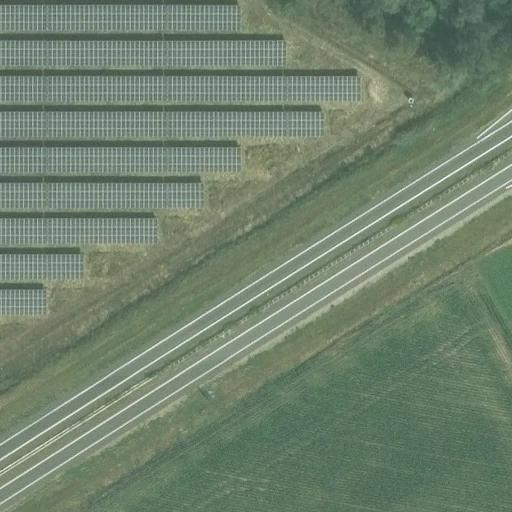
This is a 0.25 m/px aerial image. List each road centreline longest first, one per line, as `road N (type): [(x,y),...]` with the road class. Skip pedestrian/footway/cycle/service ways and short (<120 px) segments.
road 1 (trunk): [(511,129),(0,452)]
road 2 (trunk): [(0,493),(511,172)]
